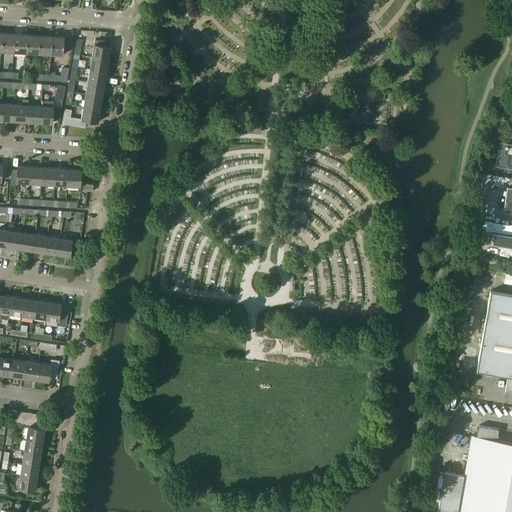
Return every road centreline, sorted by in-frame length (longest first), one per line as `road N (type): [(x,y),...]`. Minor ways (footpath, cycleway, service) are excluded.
road 1 (residential): [(96,289),(118,152)]
road 2 (residential): [(138,23),(0,15)]
road 3 (residential): [(118,152),(138,23)]
